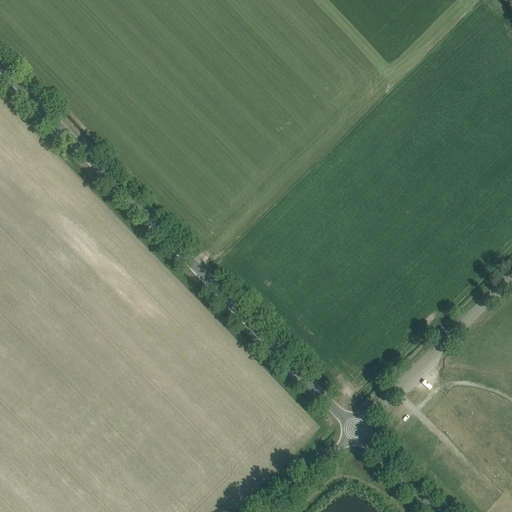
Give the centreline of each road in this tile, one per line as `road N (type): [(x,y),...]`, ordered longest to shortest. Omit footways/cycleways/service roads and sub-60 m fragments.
road 1 (unclassified): [(356,429),(0,65)]
road 2 (unclassified): [(356,429),(511,275)]
